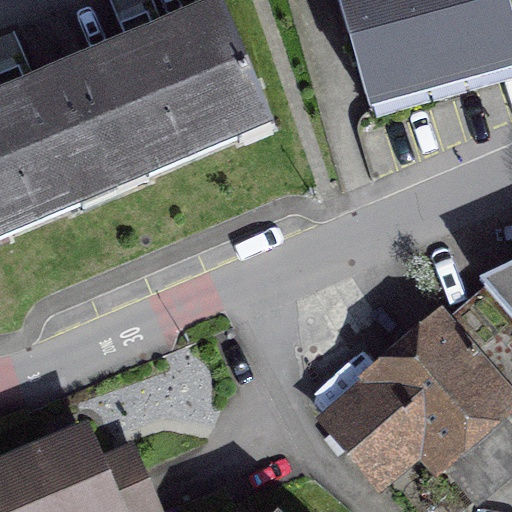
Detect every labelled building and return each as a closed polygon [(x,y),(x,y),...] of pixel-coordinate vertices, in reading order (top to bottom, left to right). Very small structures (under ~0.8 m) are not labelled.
[(339,0),(372,112),(511,71),(511,19),(506,0),(339,0)] [(63,69),(115,189),(270,124),(219,3),(63,69)] [(0,237),(115,189),(63,69),(0,95),(0,237)] [(511,266),(480,282),(489,292),(446,329),(447,330),(379,389),(380,389),(336,427),(366,461),(409,424),(477,503),(511,472),(511,266)] [(84,435),(0,470),(0,511),(157,511),(139,467),(123,473),(116,456),(96,464),(84,435)]
